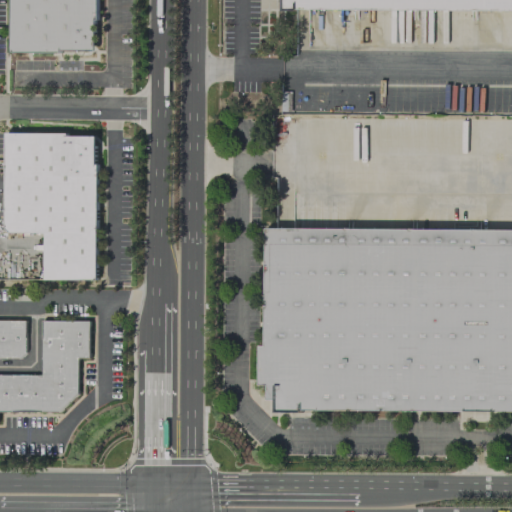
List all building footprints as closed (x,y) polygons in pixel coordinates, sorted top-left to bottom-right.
[(12,0),(12,52),(60,52),(60,49),(94,50),(94,19),(97,19),(97,0),(12,0)] [(511,0),(511,9),(295,8),(295,10),(281,10),(281,0),(511,0)] [(5,132),(66,132),(66,135),(94,135),(94,164),(97,164),(96,278),(45,278),(45,232),(9,232),(4,226),(5,132)] [(265,227),(511,229),(511,411),(383,410),(383,408),(380,408),(380,410),(301,409),(300,411),(275,411),(275,399),(267,399),(267,384),(259,384),(259,345),(265,345),(265,305),(267,305),(267,301),(265,301),(265,227)] [(0,319),(25,320),(24,352),(19,358),(0,357),(0,319)] [(0,373),(41,374),(42,320),(88,320),(88,357),(77,357),(77,393),(59,411),(0,410),(0,373)]
